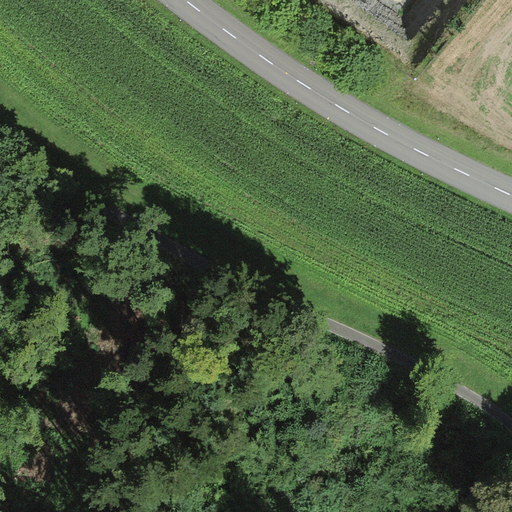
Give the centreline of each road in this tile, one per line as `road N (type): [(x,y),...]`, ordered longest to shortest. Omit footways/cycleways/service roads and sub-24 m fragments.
road 1 (track): [(511,425),(451,384),(252,291),(73,184),(0,120)]
road 2 (tertiary): [(511,195),(357,119),(253,57),(180,0)]
